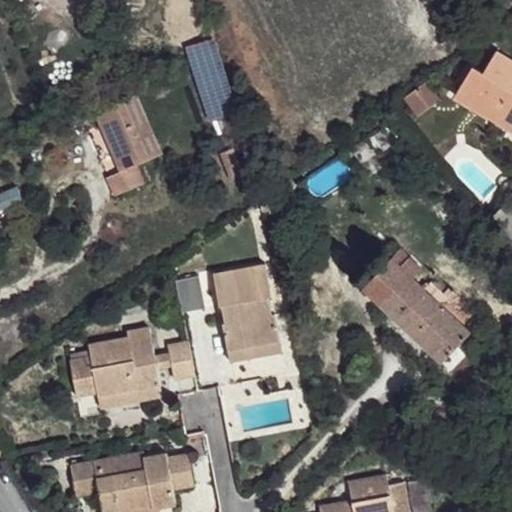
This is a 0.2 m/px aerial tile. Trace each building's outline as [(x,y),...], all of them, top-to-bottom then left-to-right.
[(168,0),(181,49),(215,40),(203,0),(168,0)] [(215,40),(181,49),(197,103),(230,94),(215,40)] [(473,64),(461,83),(490,101),(487,109),(511,123),(511,121),(511,61),(496,52),(483,71),(473,64)] [(404,92),(416,110),(437,94),(425,77),(404,92)] [(490,101),(461,83),(456,90),(487,109),(490,101)] [(98,175),(104,193),(132,182),(126,163),(151,154),(129,93),(87,110),(110,170),(98,175)] [(316,197),(389,146),(378,129),(304,181),(306,185),(310,191),(316,197)] [(233,148),(221,153),(232,180),(243,175),(233,148)] [(0,209),(23,200),(17,184),(0,190),(0,209)] [(306,195),(310,191),(306,185),(302,188),(306,195)] [(397,269),(408,258),(400,250),(390,261),(397,269)] [(411,281),(420,271),(408,258),(397,269),(411,281)] [(442,361),(468,335),(459,327),(441,310),(423,292),(411,281),(397,269),(390,261),(365,287),(442,361)] [(222,326),(228,352),(280,342),(275,315),(273,316),(269,298),(271,297),(265,268),(213,278),(218,305),(222,309),(225,324),(222,326)] [(200,279),(180,282),(186,314),(206,311),(200,279)] [(428,287),(423,292),(441,310),(448,304),(428,287)] [(466,322),(472,315),(454,298),(448,304),(441,310),(459,327),(466,322)] [(140,403),(164,398),(157,373),(155,358),(150,332),(128,335),(129,342),(90,349),(92,361),(71,365),(77,392),(97,389),(98,395),(99,399),(137,392),(140,403)] [(280,342),(228,352),(229,363),(282,353),(280,342)] [(172,369),(174,382),(198,376),(191,344),(167,349),(168,356),(172,369)] [(168,356),(155,358),(157,373),(172,369),(168,356)] [(97,389),(77,392),(78,399),(98,395),(97,389)] [(99,399),(101,409),(140,403),(137,392),(99,399)] [(144,454),(73,469),(79,499),(101,494),(104,511),(123,511),(123,510),(154,504),(155,509),(161,508),(178,504),(175,488),(194,485),(189,455),(169,459),(169,454),(145,458),(144,454)] [(409,511),(404,485),(390,488),(388,478),(351,485),(354,502),(322,508),(322,511),(409,511)]
